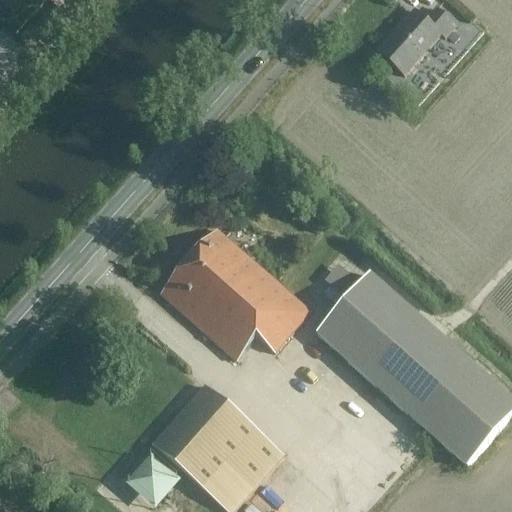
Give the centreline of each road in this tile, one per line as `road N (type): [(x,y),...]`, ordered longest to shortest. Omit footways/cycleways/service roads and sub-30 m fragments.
road 1 (secondary): [(0,345),(308,0)]
road 2 (track): [(335,511),(325,476),(81,254)]
road 3 (tertiary): [(0,100),(91,0)]
